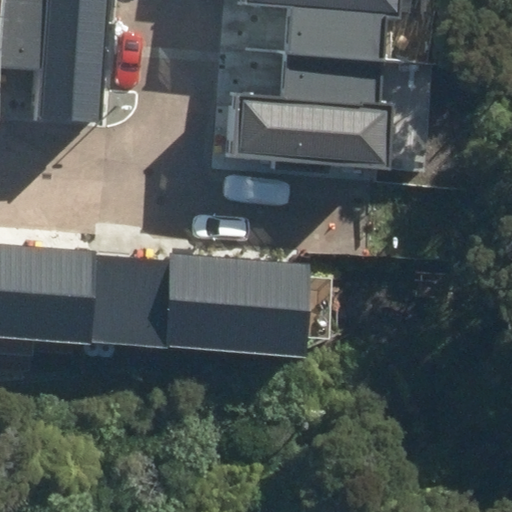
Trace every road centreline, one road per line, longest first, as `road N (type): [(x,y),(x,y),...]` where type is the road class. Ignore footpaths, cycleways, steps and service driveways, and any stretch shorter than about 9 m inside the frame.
road 1 (residential): [(160,183),(391,208)]
road 2 (residential): [(160,183),(173,0)]
road 3 (residential): [(0,169),(160,183)]
